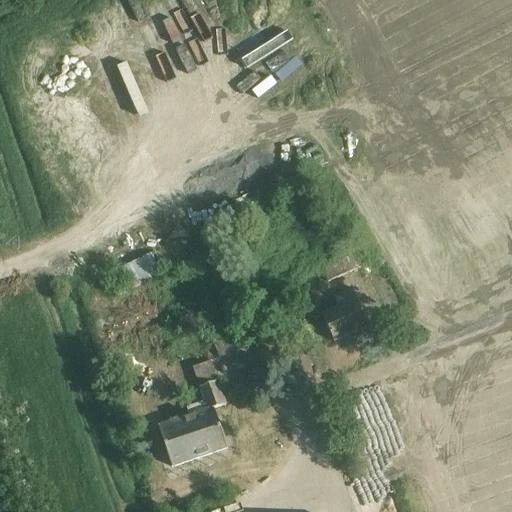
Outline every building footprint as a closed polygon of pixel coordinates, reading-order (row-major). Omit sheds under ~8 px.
[(319,118),(325,144),(335,142),(336,149),(368,142),(362,115),(346,118),(344,112),(319,118)] [(90,194),(70,201),(76,219),(96,212),(90,194)] [(99,276),(107,303),(172,283),(164,257),(99,276)] [(326,284),(356,271),(350,258),(321,271),(326,284)] [(440,273),(420,292),(434,307),(454,288),(440,273)] [(368,328),(360,309),(352,290),(333,299),(337,309),(321,316),(325,325),(333,343),(368,328)] [(243,350),(234,327),(209,336),(218,360),(243,350)] [(171,469),(227,450),(213,410),(225,406),(210,363),(192,369),(207,412),(158,429),(171,469)] [(369,404),(385,402),(383,385),(367,386),(369,404)] [(375,506),(366,509),(367,511),(387,511),(392,511),(386,492),(372,496),(375,506)]
